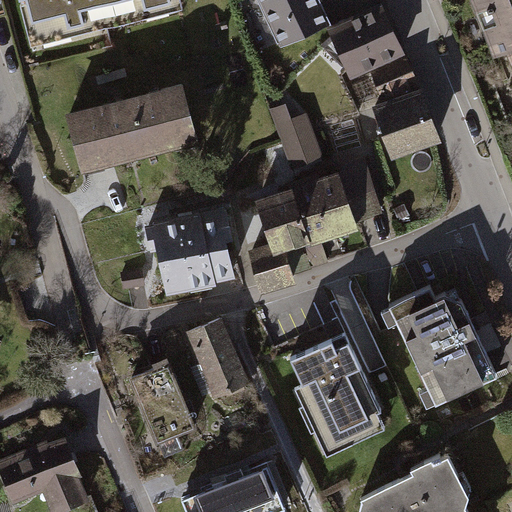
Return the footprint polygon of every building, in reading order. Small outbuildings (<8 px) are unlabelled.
[(144,0),(14,0),(24,35),(145,4),(144,0)] [(320,0),(250,0),(272,49),(331,24),(320,0)] [(511,0),(466,0),(465,1),(488,63),(499,59),(511,93),(511,0)] [(381,1),(327,27),(352,77),(406,50),(381,1)] [(382,99),(374,102),(394,154),(440,136),(408,55),(371,69),(382,99)] [(181,88),(67,122),(83,177),(197,144),(181,88)] [(285,103),(270,109),(293,170),(326,157),(308,110),(290,117),(285,103)] [(335,175),(236,198),(256,288),(288,281),(281,251),(349,236),(335,175)] [(221,204),(140,219),(154,292),(235,277),(221,204)] [(445,292),(436,296),(430,285),(382,309),(389,324),(398,320),(399,323),(428,386),(420,390),(427,405),(497,374),(484,345),(498,338),(492,323),(477,330),(462,299),(445,292)] [(216,395),(247,382),(221,318),(190,331),(216,395)] [(327,435),(382,410),(337,318),(324,324),(331,339),(291,357),(327,435)] [(358,342),(372,371),(386,364),(372,335),(358,342)] [(158,441),(195,426),(169,362),(132,378),(158,441)] [(76,473),(79,472),(66,439),(24,457),(22,454),(0,463),(0,464),(14,499),(51,483),(62,509),(86,499),(76,473)] [(469,511),(457,487),(464,484),(448,453),(442,456),(440,453),(425,461),(423,467),(361,498),(363,501),(360,509),(368,511),(469,511)] [(224,475),(212,481),(208,473),(179,485),(189,508),(195,506),(197,511),(259,511),(245,476),(227,483),(224,475)]
